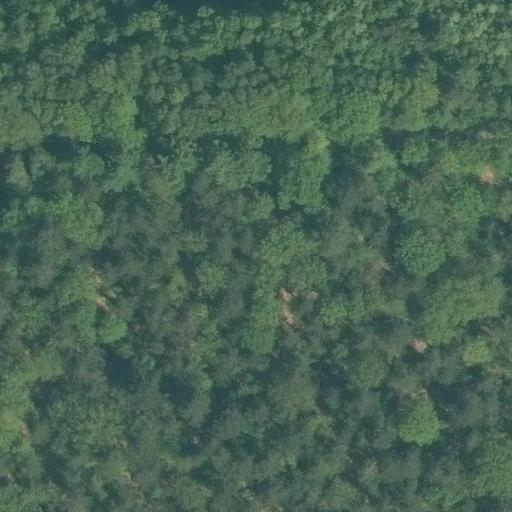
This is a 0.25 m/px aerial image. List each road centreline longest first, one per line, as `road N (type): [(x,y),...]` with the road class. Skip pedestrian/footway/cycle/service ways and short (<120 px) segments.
road 1 (track): [(262,140),(0,147)]
road 2 (track): [(511,132),(262,140)]
